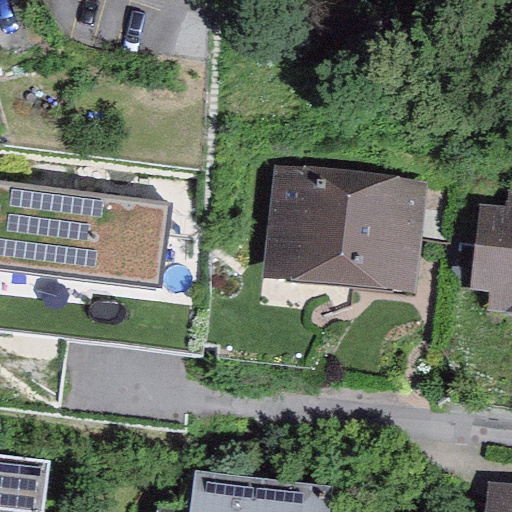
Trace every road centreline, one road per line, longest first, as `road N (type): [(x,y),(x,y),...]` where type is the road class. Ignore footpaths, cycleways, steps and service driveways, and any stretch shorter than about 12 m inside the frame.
road 1 (residential): [(201,399),(511,432)]
road 2 (residential): [(511,43),(354,28),(220,0)]
